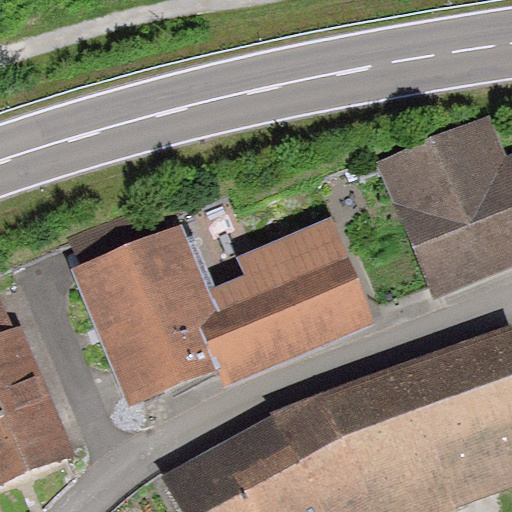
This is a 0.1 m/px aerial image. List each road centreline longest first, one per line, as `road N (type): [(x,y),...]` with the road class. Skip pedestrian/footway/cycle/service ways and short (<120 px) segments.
road 1 (primary): [(511,52),(300,84),(0,165)]
road 2 (residential): [(511,292),(173,440),(78,511)]
